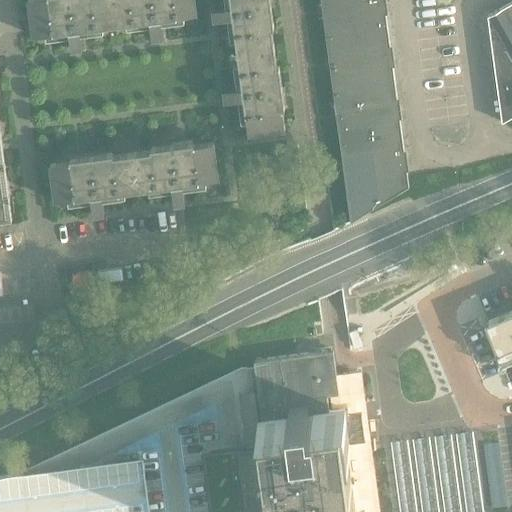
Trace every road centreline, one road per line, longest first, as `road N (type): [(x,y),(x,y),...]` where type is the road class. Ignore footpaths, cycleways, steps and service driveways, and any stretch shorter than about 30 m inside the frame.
road 1 (tertiary): [(391,236),(0,431)]
road 2 (residential): [(511,414),(485,410),(468,391),(441,325),(445,303)]
road 3 (tertiary): [(391,236),(511,182)]
road 4 (residential): [(0,337),(52,330),(42,260)]
